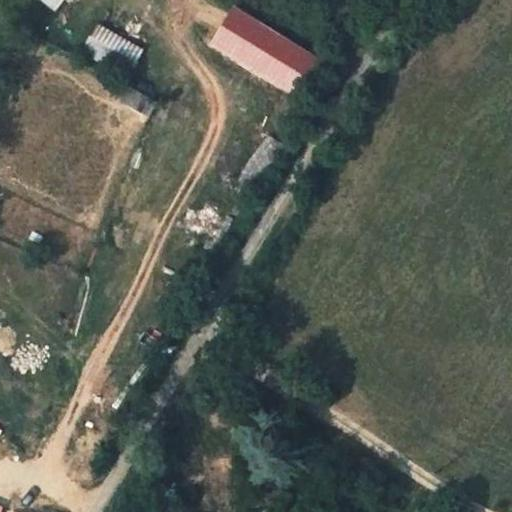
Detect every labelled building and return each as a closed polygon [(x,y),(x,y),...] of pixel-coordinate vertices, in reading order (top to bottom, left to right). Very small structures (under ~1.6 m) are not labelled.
[(42,0),(56,10),(63,0),(42,0)] [(295,93),(300,96),(324,55),(241,6),(217,47),(295,93)] [(99,21),(81,51),(128,77),(144,47),(99,21)] [(120,100),(150,116),(157,101),(127,85),(120,100)] [(298,135),(315,105),(300,96),(295,93),(277,124),(298,135)] [(208,215),(199,246),(218,251),(227,221),(208,215)] [(0,504),(44,511),(50,511),(55,492),(5,483),(0,504)]
